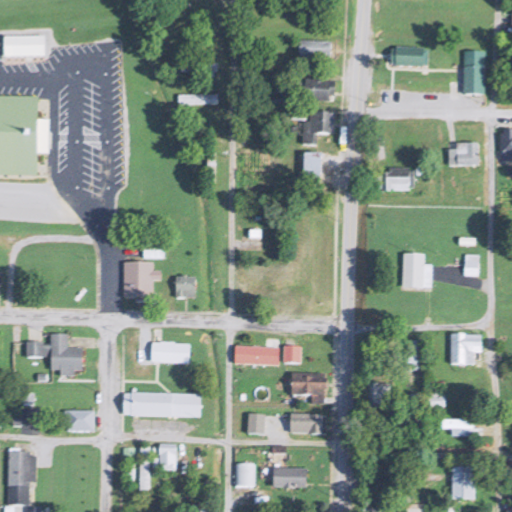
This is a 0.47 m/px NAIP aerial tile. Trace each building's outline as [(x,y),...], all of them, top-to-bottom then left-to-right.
[(297,36),(333,39),(331,57),(296,56),(297,36)] [(10,39),(10,59),(45,59),(45,39),(10,39)] [(391,44),(391,65),(425,65),(428,43),(391,44)] [(464,97),(485,97),(485,54),(464,54),(464,97)] [(505,59),(511,59),(511,86),(503,86),(505,59)] [(218,66),(201,66),(201,74),(218,74),(218,66)] [(304,75),(331,77),(330,96),(300,96),(304,75)] [(0,93),(39,93),(37,174),(0,172),(0,93)] [(218,97),(179,97),(179,106),(218,106),(218,97)] [(308,109),(333,111),(333,132),(318,132),(318,145),(302,144),(300,110),(308,109)] [(498,128),(511,128),(511,158),(500,159),(498,128)] [(449,150),(449,165),(479,164),(476,140),(459,139),(449,150)] [(305,154),(333,155),(332,178),(304,179),(305,154)] [(383,167),(410,167),(411,188),(383,190),(383,167)] [(405,247),(433,249),(429,287),(402,288),(405,247)] [(465,278),(479,278),(479,257),(465,257),(465,278)] [(124,259),(149,259),(151,269),(161,270),(159,290),(151,291),(149,297),(123,297),(124,259)] [(174,274),(196,274),(195,295),(173,294),(174,274)] [(49,331),(68,332),(66,342),(82,342),(81,367),(49,365),(49,331)] [(453,335),(482,334),(482,358),(453,359),(453,335)] [(153,340),(152,360),(191,362),(193,341),(153,340)] [(385,340),(411,341),(410,364),(385,365),(385,340)] [(416,343),(398,343),(398,375),(416,375),(416,343)] [(234,366),(278,366),(278,348),(234,348),(234,366)] [(301,348),(283,348),(283,365),(301,365),(301,348)] [(290,397),(311,397),(311,405),(325,405),(325,375),(290,375),(290,397)] [(122,386),(122,408),(199,413),(199,388),(122,386)] [(368,408),(380,408),(380,390),(368,390),(368,408)] [(426,391),(426,410),(445,410),(445,391),(426,391)] [(36,396),(23,396),(23,429),(36,429),(36,396)] [(63,404),(93,405),(95,427),(61,424),(63,404)] [(325,416),(275,416),(275,434),(325,434),(325,416)] [(140,449),(140,492),(151,492),(151,466),(159,466),(159,472),(176,472),(176,446),(158,446),(158,461),(151,461),(151,449),(140,449)] [(8,451),(31,451),(27,505),(5,504),(8,451)] [(274,465),(307,466),(307,488),(273,487),(274,465)] [(237,488),(256,488),(256,466),(237,466),(237,488)] [(475,468),(451,468),(451,502),(475,502),(475,468)] [(190,511),(190,501),(207,501),(207,511),(190,511)]
